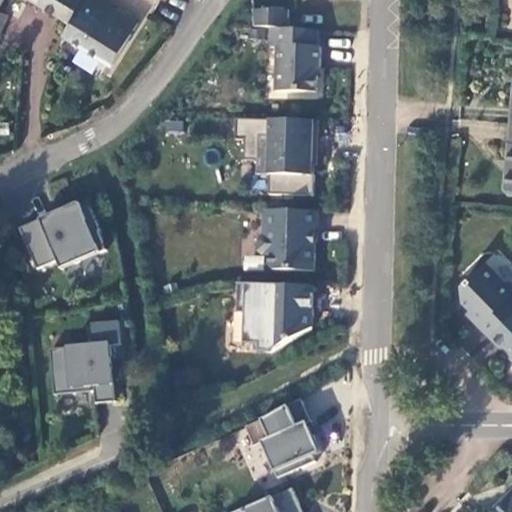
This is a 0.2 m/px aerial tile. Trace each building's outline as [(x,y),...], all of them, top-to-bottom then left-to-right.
[(67,25),(85,0),(33,0),(33,2),(67,25)] [(136,25),(85,0),(66,43),(117,69),(136,25)] [(0,10),(0,35),(8,16),(1,11),(0,10)] [(254,10),(255,28),(271,29),(289,30),(290,12),(254,10)] [(319,48),(320,32),(289,30),(271,29),(270,47),(277,47),(275,91),(315,94),(317,68),(320,68),(321,48),(319,48)] [(260,121),(237,120),(237,141),(245,141),(245,162),(256,162),(259,164),(258,176),(271,176),(270,196),(316,197),(316,166),(318,166),(319,122),(260,121)] [(80,202),(20,228),(37,268),(59,259),(63,269),(107,249),(99,230),(100,229),(91,207),(83,210),(80,202)] [(265,257),(271,257),(271,267),(275,271),(315,272),(317,212),(266,211),(265,236),(261,241),(260,253),(265,257)] [(468,313),(491,336),(511,315),(511,289),(485,261),(464,283),(463,298),(472,308),(468,313)] [(262,354),(273,354),(314,331),(315,287),(263,286),(248,285),(247,345),(262,346),(262,354)] [(511,315),(491,336),(511,357),(511,315)] [(112,344),(52,350),(57,396),(97,392),(99,404),(118,402),(112,344)] [(264,445),(280,480),(317,464),(315,457),(322,454),(310,425),(312,424),(303,402),(281,414),(248,429),(256,448),(264,445)] [(242,511),(304,511),(295,490),(242,511)] [(511,511),(511,500),(510,502),(507,499),(493,511),(511,511)]
